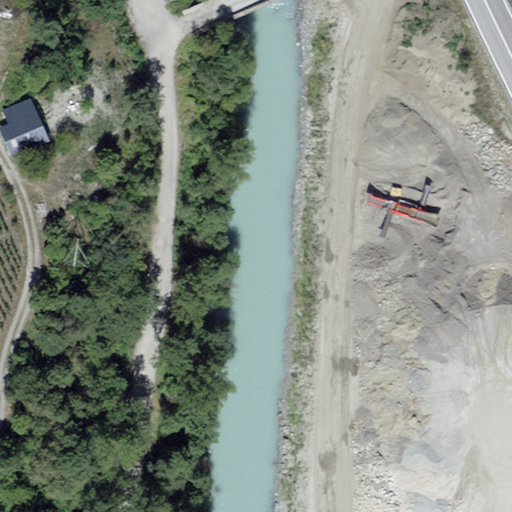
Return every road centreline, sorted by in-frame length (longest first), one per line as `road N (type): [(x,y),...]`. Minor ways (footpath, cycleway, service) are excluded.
road 1 (track): [(143,0),(175,177),(128,511)]
road 2 (track): [(0,144),(31,231),(30,287),(0,391)]
